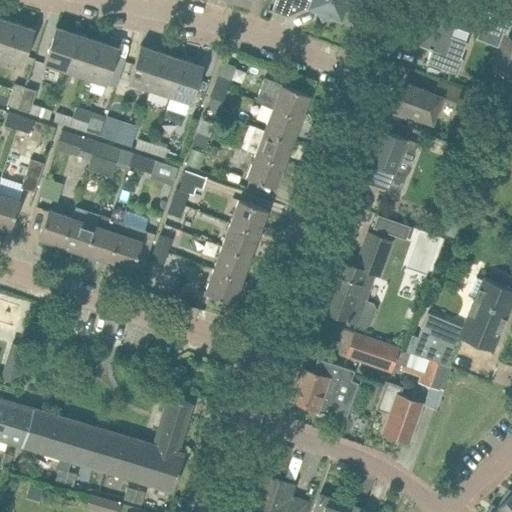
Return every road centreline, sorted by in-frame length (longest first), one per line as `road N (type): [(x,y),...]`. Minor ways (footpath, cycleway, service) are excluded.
road 1 (tertiary): [(262,353),(363,77)]
road 2 (residential): [(262,353),(0,267)]
road 3 (residential): [(101,0),(246,32),(363,77)]
road 4 (residential): [(434,511),(380,468),(240,422)]
